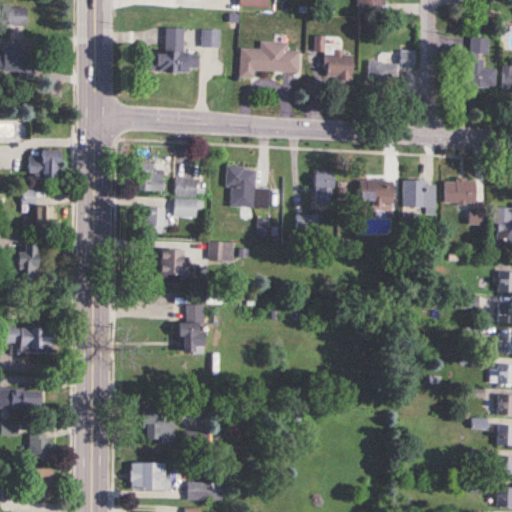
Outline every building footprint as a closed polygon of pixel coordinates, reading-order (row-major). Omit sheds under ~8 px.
[(6,25),(26,25),(26,7),(6,7),(6,25)] [(163,53),(148,53),(147,71),(195,72),(195,53),(181,53),(182,28),(163,28),(163,53)] [(199,47),(217,47),(217,30),(199,30),(199,47)] [(461,68),(461,87),(494,88),(494,68),(485,68),(486,37),(468,37),(468,68),(461,68)] [(265,49),(239,49),(238,77),(252,78),(252,71),(297,73),(298,51),(286,51),(286,43),(266,42),(265,49)] [(27,45),(0,45),(0,71),(27,72),(27,45)] [(350,54),(342,54),(342,48),(323,48),(323,77),(335,77),(335,84),(350,84),(350,54)] [(368,61),(367,78),(396,80),(397,68),(413,69),(414,51),(399,50),(399,63),(368,61)] [(509,65),(501,65),(501,89),(511,89),(511,59),(509,60),(509,65)] [(57,178),(57,151),(27,151),(27,178),(57,178)] [(161,191),(161,163),(133,163),(133,191),(161,191)] [(224,188),(230,188),(229,207),(267,208),(268,189),(253,188),(253,168),(225,167),(224,188)] [(331,204),(331,172),(313,172),(313,204),(331,204)] [(172,217),(196,218),(197,201),(193,201),(194,179),(173,178),(172,217)] [(442,203),(469,203),(469,224),(482,225),(483,202),(473,202),(474,180),(442,179),(442,203)] [(391,204),(391,180),(358,180),(358,204),(391,204)] [(423,209),(423,214),(434,214),(434,180),(402,180),(402,209),(423,209)] [(20,204),(34,204),(34,190),(20,190),(20,204)] [(52,224),(52,206),(33,206),(32,223),(52,224)] [(511,222),(511,223),(511,208),(495,207),(494,241),(511,241),(511,222)] [(142,233),(161,233),(161,208),(142,208),(142,233)] [(316,216),(296,216),(296,228),(316,228),(316,216)] [(32,280),(36,245),(21,243),(20,252),(7,250),(4,276),(32,280)] [(156,279),(180,279),(180,249),(156,249),(156,279)] [(496,292),(511,291),(511,271),(496,271),(496,292)] [(476,296),(457,296),(457,309),(476,309),(476,296)] [(496,322),(511,321),(511,302),(496,302),(496,322)] [(176,352),(201,352),(201,304),(184,304),(184,322),(176,322),(176,352)] [(18,353),(49,353),(49,327),(0,327),(0,343),(18,343),(18,353)] [(496,354),(511,354),(511,332),(496,333),(496,354)] [(511,365),(490,365),(490,383),(511,383),(511,365)] [(38,388),(0,387),(0,407),(37,408),(38,388)] [(511,414),(511,395),(495,395),(495,414),(511,414)] [(173,441),(173,422),(161,422),(161,410),(141,410),(141,441),(173,441)] [(2,434),(17,434),(17,423),(2,423),(2,434)] [(511,445),(511,424),(496,425),(496,446),(511,445)] [(205,431),(183,432),(183,445),(205,445),(205,431)] [(28,459),(51,459),(51,434),(28,434),(28,459)] [(495,477),(511,476),(511,456),(495,457),(495,477)] [(164,477),(164,462),(128,462),(128,489),(169,489),(169,477),(164,477)] [(26,468),(26,499),(51,499),(51,468),(26,468)] [(221,482),(186,482),(186,501),(221,501),(221,482)] [(496,508),(511,507),(511,487),(496,487),(496,508)]
